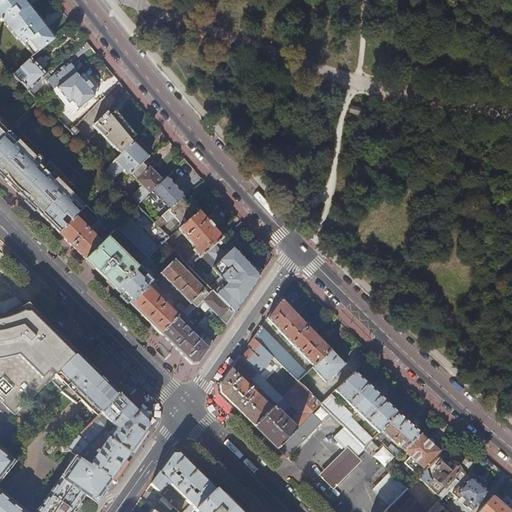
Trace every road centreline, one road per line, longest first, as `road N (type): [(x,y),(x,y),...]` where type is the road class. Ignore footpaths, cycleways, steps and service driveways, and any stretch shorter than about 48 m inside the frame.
road 1 (tertiary): [(300,249),(85,0)]
road 2 (tertiary): [(511,447),(300,249)]
road 3 (primary): [(0,224),(184,408)]
road 4 (track): [(365,0),(360,61),(325,213)]
road 5 (tertiary): [(184,408),(300,249)]
road 6 (primary): [(184,408),(290,511)]
road 7 (secondary): [(113,511),(184,408)]
